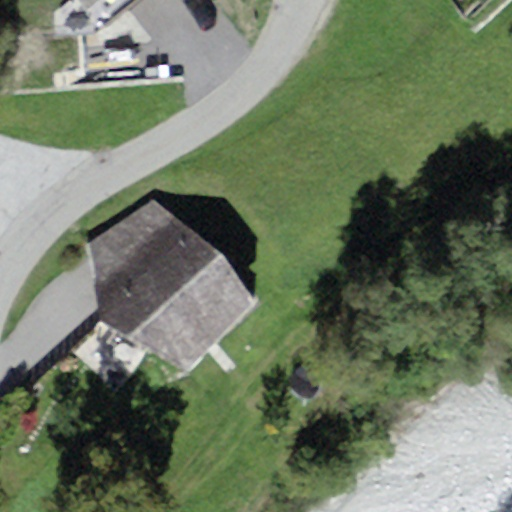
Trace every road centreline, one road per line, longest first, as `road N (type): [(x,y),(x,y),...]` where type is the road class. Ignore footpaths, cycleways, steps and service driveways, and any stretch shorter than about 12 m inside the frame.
road 1 (track): [(156,511),(337,297),(410,233),(511,171)]
road 2 (unclassified): [(0,288),(54,209),(227,105),(272,66),(305,0)]
